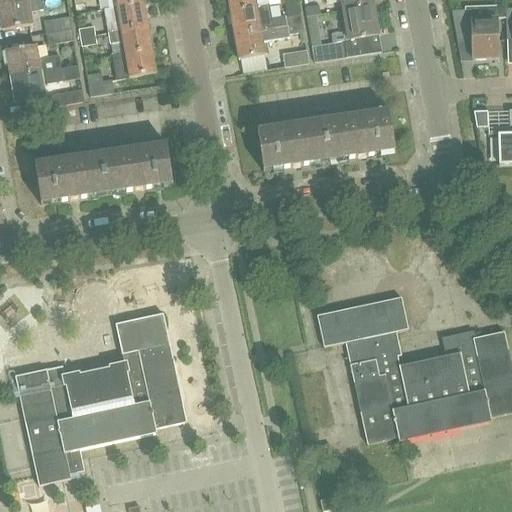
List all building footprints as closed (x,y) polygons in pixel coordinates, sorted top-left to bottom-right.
[(30,0),(27,1),(0,5),(0,26),(1,32),(31,27),(29,12),(43,9),(41,0),(30,0)] [(106,0),(109,11),(117,9),(144,5),(142,0),(106,0)] [(227,0),(230,13),(269,6),(268,0),(227,0)] [(341,0),(343,10),(373,5),(372,0),(341,0)] [(148,28),(144,5),(117,9),(109,11),(104,12),(108,35),(148,28)] [(343,10),(347,33),(348,40),(379,35),(373,5),(343,10)] [(230,13),(234,37),(260,32),(273,30),(269,6),(230,13)] [(305,9),(307,18),(320,16),(319,7),(305,9)] [(497,20),(471,20),(471,12),(451,12),(457,43),(472,43),(472,62),(498,61),(497,20)] [(285,18),(287,27),(302,25),(301,16),(285,18)] [(317,26),(316,17),(307,18),(309,27),(317,26)] [(69,18),(57,21),(58,33),(71,31),(69,18)] [(287,27),(273,30),(260,32),(234,37),(238,60),(265,56),(263,44),(289,39),(289,37),(304,34),(302,25),(287,27)] [(124,44),(126,56),(152,52),(148,28),(108,35),(110,47),(124,44)] [(78,32),(80,40),(95,37),(93,29),(78,32)] [(58,33),(45,35),(47,46),(73,42),(71,31),(58,33)] [(80,40),(81,48),(96,46),(95,37),(80,40)] [(344,45),(313,51),(315,65),(346,59),(344,45)] [(9,79),(61,70),(58,56),(37,60),(35,48),(4,53),(9,79)] [(156,75),(152,52),(126,56),(111,59),(116,82),(156,75)] [(308,66),(305,52),(284,56),(286,69),(308,66)] [(63,83),(61,70),(9,79),(14,105),(25,103),(44,99),(42,87),(63,83)] [(90,98),(114,95),(112,82),(103,83),(102,74),(86,77),(90,98)] [(82,93),(55,97),(57,110),(84,105),(82,93)] [(389,113),(385,113),(361,117),(360,111),(349,112),(350,119),(323,123),(329,163),(395,153),(389,113)] [(511,112),(509,112),(510,136),(498,136),(499,167),(511,166),(511,112)] [(487,113),(473,114),(476,130),(488,129),(487,113)] [(257,133),(263,173),(329,163),(323,123),(295,127),(294,121),(284,122),(285,129),(257,133)] [(128,152),(101,156),(107,196),(172,186),(166,146),(138,151),(137,144),(127,146),(128,152)] [(63,162),(38,166),(35,166),(41,206),(107,196),(101,156),(74,160),(73,154),(62,156),(63,162)] [(401,357),(396,334),(408,331),(401,300),(316,318),(323,350),(344,345),(366,447),(398,440),(399,445),(492,425),(491,420),(511,415),(511,366),(505,334),(459,344),(457,339),(442,342),(445,358),(399,368),(397,358),(401,357)] [(14,379),(32,458),(39,489),(71,482),(70,477),(84,473),(80,453),(156,436),(155,432),(187,425),(163,316),(115,325),(124,366),(65,379),(63,368),(14,379)] [(330,446),(308,450),(312,465),(333,460),(330,446)] [(94,485),(77,489),(79,499),(96,495),(94,485)]
